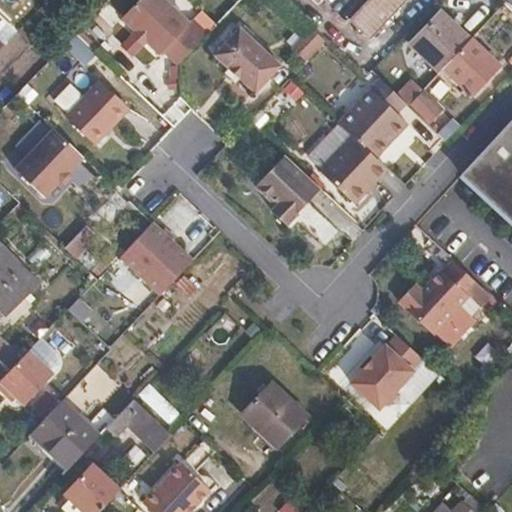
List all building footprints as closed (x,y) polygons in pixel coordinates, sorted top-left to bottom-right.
[(0,0),(0,30),(29,0),(0,0)] [(178,65),(208,34),(193,20),(189,23),(165,0),(140,0),(122,19),(136,32),(133,35),(143,45),(146,42),(160,55),(163,51),(178,65)] [(165,0),(189,23),(193,20),(200,12),(187,0),(165,0)] [(372,0),(351,23),(368,38),(404,0),(372,0)] [(443,68),(471,39),(441,12),(411,44),(440,72),(443,68)] [(241,29),(216,56),(256,94),(281,67),(241,29)] [(298,49),(309,59),(326,41),(315,31),(298,49)] [(143,45),(133,35),(122,46),(133,56),(143,45)] [(500,66),(471,39),(443,68),(472,95),(500,66)] [(398,96),(373,73),(364,83),(370,88),(338,123),(352,135),(377,159),(410,125),(390,106),(399,97),(398,96)] [(100,81),(66,117),(95,145),(129,109),(100,81)] [(399,97),(408,105),(422,90),(412,81),(398,96),(399,97)] [(423,90),(409,104),(418,113),(432,100),(423,90)] [(443,110),(432,100),(418,113),(429,124),(443,110)] [(511,222),(511,120),(461,176),(511,222)] [(47,201),(85,160),(52,129),(14,170),(47,201)] [(389,170),(377,159),(352,135),(319,171),(356,206),(389,170)] [(321,190),(285,155),(255,188),(272,205),(268,209),(286,226),(321,190)] [(153,222),(152,224),(130,246),(119,258),(160,296),(194,260),(153,222)] [(0,245),(0,309),(7,317),(40,285),(2,244),(0,245)] [(469,297),(480,286),(453,261),(443,272),(441,270),(423,290),(415,283),(398,301),(406,308),(405,309),(433,335),(469,297)] [(413,369),(423,359),(398,336),(388,347),(387,344),(349,385),(379,412),(415,371),(413,369)] [(0,381),(23,358),(1,337),(0,337),(0,381)] [(31,349),(23,358),(0,381),(0,387),(9,396),(13,392),(18,397),(26,404),(55,373),(31,349)] [(272,382),(241,415),(277,449),(308,416),(272,382)] [(13,392),(9,396),(14,401),(18,397),(13,392)] [(62,401),(30,435),(67,470),(101,435),(63,400),(62,401)] [(128,429),(154,454),(172,435),(134,400),(107,430),(118,440),(128,429)] [(191,452),(154,493),(174,511),(191,511),(221,480),(191,452)] [(64,511),(100,511),(120,490),(91,465),(64,494),(68,498),(59,507),(64,511)] [(338,490),(333,496),(339,502),(345,496),(338,490)] [(293,497),(278,511),(302,511),(305,509),(293,497)] [(322,498),(307,511),(317,511),(327,502),(322,498)] [(346,499),(341,504),(349,510),(354,505),(346,499)] [(472,511),(461,501),(451,511),(447,509),(444,511),(472,511)]
